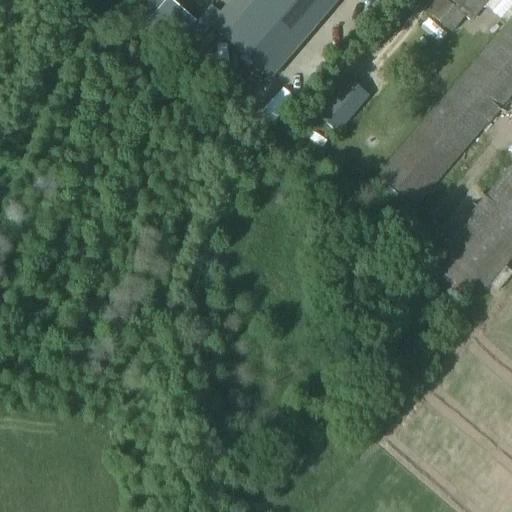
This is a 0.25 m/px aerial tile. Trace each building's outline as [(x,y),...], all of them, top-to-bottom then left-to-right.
[(230,0),(220,13),(212,5),(188,32),(197,41),(210,26),(270,78),(336,0),(230,0)] [(444,0),(469,21),(487,0),(444,0)] [(511,93),(511,18),(378,175),(414,207),(511,93)] [(345,77),(314,114),(337,133),(368,96),(345,77)] [(511,166),(441,250),(451,259),(439,272),(468,296),(479,283),(485,288),(511,256),(511,166)] [(511,511),(511,317),(344,511),(511,511)]
